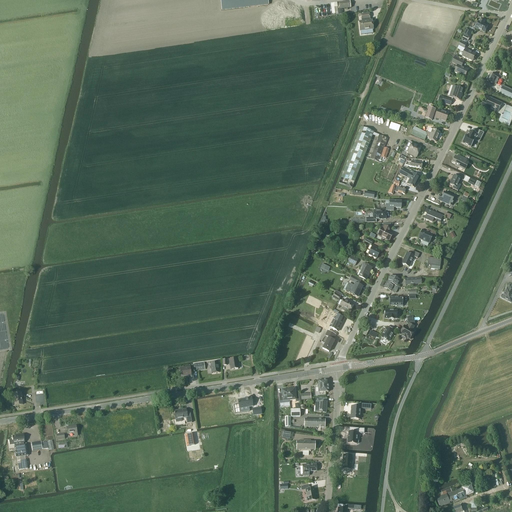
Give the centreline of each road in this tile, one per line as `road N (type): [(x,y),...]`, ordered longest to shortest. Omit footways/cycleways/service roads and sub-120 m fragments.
road 1 (track): [(256,377),(283,288),(401,0)]
road 2 (residential): [(337,368),(511,5)]
road 3 (tertiary): [(0,422),(337,368)]
road 4 (residential): [(421,356),(511,165)]
road 5 (residential): [(381,511),(393,424),(421,356)]
road 6 (residential): [(327,511),(337,368)]
